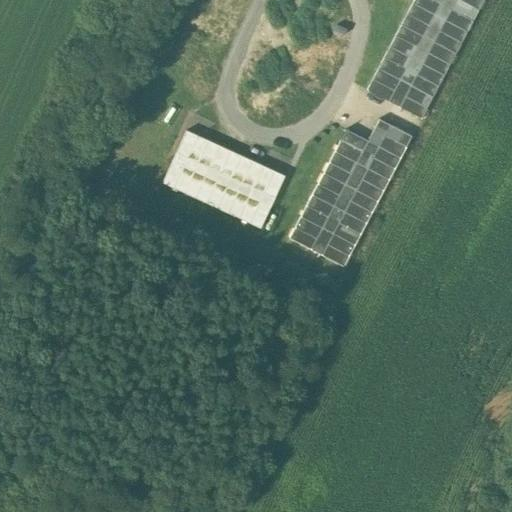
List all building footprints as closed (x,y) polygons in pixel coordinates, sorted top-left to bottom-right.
[(247,1),(244,0),(202,0),(190,27),(226,44),(247,1)] [(332,0),(288,0),(281,16),(308,29),(317,34),(332,0)] [(414,0),(366,89),(420,118),(483,0),(414,0)] [(344,46),(317,34),(308,29),(288,73),(297,78),(324,90),(344,46)] [(297,78),(288,73),(261,60),(240,104),(276,121),(297,78)] [(345,129),(287,237),(342,266),(411,136),(378,118),(367,140),(345,129)] [(283,175),(185,130),(161,183),(259,227),(283,175)]
